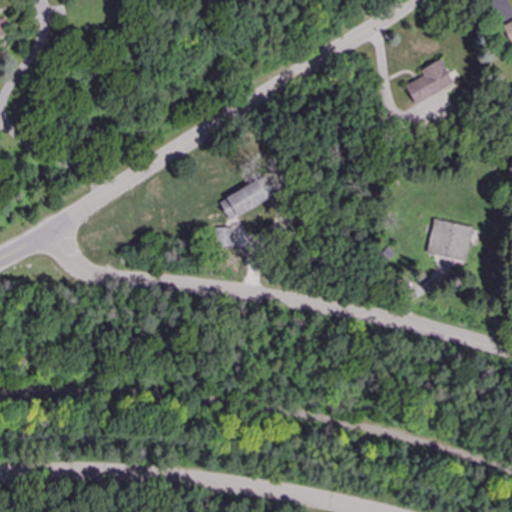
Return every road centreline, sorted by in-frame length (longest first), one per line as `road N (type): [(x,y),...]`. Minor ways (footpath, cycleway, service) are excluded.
road 1 (tertiary): [(511,354),(193,288),(0,279)]
road 2 (tertiary): [(417,0),(0,261)]
road 3 (residential): [(0,474),(206,481),(366,511)]
